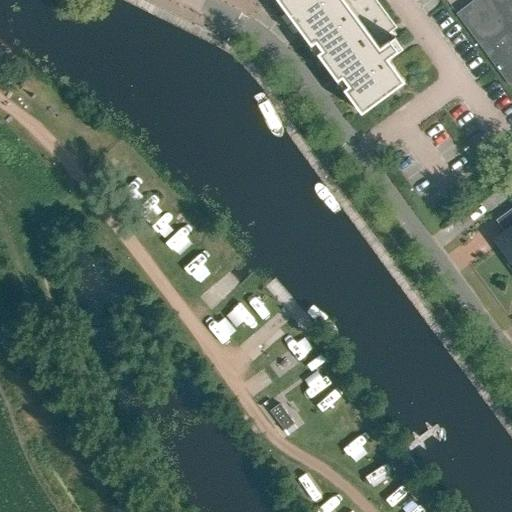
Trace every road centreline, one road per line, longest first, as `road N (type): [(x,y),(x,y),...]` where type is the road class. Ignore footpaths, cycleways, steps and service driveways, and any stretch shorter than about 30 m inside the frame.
road 1 (unclassified): [(0,100),(94,198),(275,438)]
road 2 (residential): [(511,360),(360,153)]
road 3 (residential): [(360,153),(289,61),(251,28),(190,0)]
road 4 (residential): [(401,0),(459,80),(360,153)]
